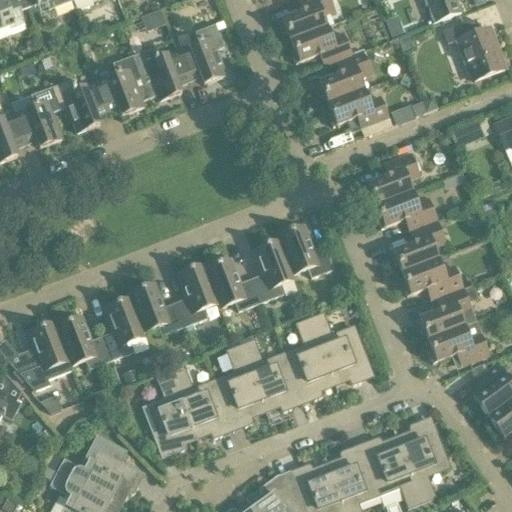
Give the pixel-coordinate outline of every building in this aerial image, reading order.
[(23,0),(0,0),(0,32),(9,29),(12,36),(26,31),(19,14),(28,11),(23,0)] [(23,0),(28,11),(36,8),(43,24),(57,19),(54,12),(72,5),(70,0),(23,0)] [(328,0),(308,0),(298,4),(302,15),(279,24),(284,36),(287,35),(291,45),(327,31),(322,19),(334,14),(328,0)] [(425,0),(435,27),(460,17),(453,0),(425,0)] [(162,12),(143,17),(147,32),(166,26),(162,12)] [(383,25),(390,42),(403,37),(397,20),(383,25)] [(474,85),(504,74),(487,31),(480,34),(475,23),(442,35),(447,48),(458,44),(474,85)] [(179,55),(190,85),(201,81),(204,88),(226,80),(216,53),(224,50),(215,28),(194,36),(199,47),(179,55)] [(327,31),(291,45),(295,54),(291,55),(296,68),(319,59),(324,71),(334,66),(335,67),(352,60),(352,59),(343,38),(331,42),(327,31)] [(152,52),(133,59),(150,102),(156,100),(159,106),(181,97),(178,89),(190,85),(179,55),(157,63),(152,52)] [(352,60),(335,67),(339,78),(316,87),(321,99),(324,98),(328,108),(364,94),(359,82),(371,77),(362,55),(352,59),(352,60)] [(117,79),(96,87),(107,117),(119,112),(121,120),(144,111),(142,105),(150,102),(133,59),(112,67),(117,79)] [(70,83),(50,91),(59,114),(67,111),(77,137),(99,129),(96,121),(107,117),(96,87),(75,95),(70,83)] [(59,114),(50,91),(30,99),(34,110),(14,118),(26,148),(36,144),(39,152),(62,143),(52,117),(59,114)] [(364,94),(328,108),(331,117),(328,119),(333,131),(356,122),(361,134),(389,123),(380,101),(368,105),(364,94)] [(415,121),(426,117),(422,106),(410,110),(415,121)] [(26,148),(14,118),(0,123),(0,166),(17,160),(14,153),(26,148)] [(511,120),(494,129),(504,153),(511,149),(511,120)] [(456,146),(494,138),(491,124),(453,131),(456,146)] [(437,141),(439,147),(445,149),(451,147),(447,137),(437,141)] [(376,210),(412,196),(407,184),(419,180),(410,158),(382,168),(387,180),(364,189),(369,202),(372,200),(376,210)] [(465,186),(461,176),(452,180),(456,189),(465,186)] [(412,196),(376,210),(380,219),(376,221),(381,233),(404,224),(409,236),(436,225),(428,203),(416,208),(412,196)] [(490,200),(476,205),(482,220),(496,215),(490,200)] [(436,225),(409,236),(413,247),(390,257),(395,269),(398,267),(402,277),(438,263),(433,252),(445,247),(436,225)] [(292,279),(293,278),(307,273),(311,282),(334,273),(324,249),(313,254),(304,230),(277,240),(279,245),(280,244),(292,279)] [(262,278),(251,283),(261,307),(283,298),(279,289),(295,283),(293,278),(292,279),(280,244),(279,245),(253,255),(262,278)] [(231,263),(205,273),(219,307),(217,308),(219,312),(235,306),(238,316),(261,307),(251,283),(240,287),(231,263)] [(442,275),(438,263),(402,277),(406,286),(402,288),(407,300),(430,291),(435,303),(463,293),(454,270),(442,275)] [(205,273),(203,268),(177,279),(186,303),(175,307),(185,331),(207,323),(203,313),(217,308),(219,307),(205,273)] [(185,331),(175,307),(164,311),(155,287),(128,298),(130,302),(143,336),(144,336),(158,331),(162,340),(185,331)] [(463,293),(435,303),(439,315),(416,324),(421,336),(424,335),(428,344),(476,326),(463,293)] [(113,336),(102,340),(112,365),(134,356),(130,347),(146,341),(144,336),(143,336),(130,302),(104,312),(113,336)] [(511,310),(500,315),(503,323),(509,326),(511,324),(511,310)] [(323,316),(309,322),(335,389),(348,383),(350,387),(351,388),(352,389),(354,389),(361,386),(358,380),(370,375),(353,331),(332,339),(323,316)] [(82,321),(56,331),(55,331),(69,365),(68,365),(70,370),(85,364),(89,373),(112,365),(102,340),(91,345),(82,321)] [(335,389),(309,322),(294,327),(303,350),(283,358),(300,402),(311,398),(314,404),(321,402),(321,401),(322,401),(322,400),(323,399),(323,398),(322,397),(321,394),(335,389)] [(55,331),(56,331),(54,326),(28,336),(37,360),(23,366),(20,358),(6,363),(35,395),(49,390),(47,384),(72,375),(70,370),(68,365),(69,365),(55,331)] [(488,359),(476,326),(428,344),(432,354),(428,355),(433,367),(456,358),(461,370),(488,359)] [(254,343),(241,348),(266,415),(279,410),(280,413),(281,414),(282,415),(283,416),(284,416),(285,416),(291,413),(289,407),(300,402),(283,358),(263,366),(254,343)] [(234,377),(215,385),(232,429),(242,425),(244,431),(251,429),(251,428),(252,428),(253,427),(253,426),(253,425),(253,424),(252,421),(266,415),(241,348),(225,354),(234,377)] [(511,380),(507,384),(496,368),(474,384),(481,394),(473,400),(488,421),(511,403),(511,380)] [(232,429),(215,385),(193,393),(184,370),(170,375),(197,442),(210,437),(211,441),(212,442),(213,442),(215,443),(216,442),(222,440),(219,433),(232,429)] [(134,374),(122,378),(126,389),(138,384),(134,374)] [(0,421),(1,420),(12,425),(21,408),(16,405),(21,396),(1,375),(0,377),(0,421)] [(197,442),(170,375),(156,381),(164,404),(143,412),(160,456),(173,451),(175,458),(182,455),(183,455),(183,454),(184,453),(184,452),(184,451),(182,448),(197,442)] [(511,403),(488,421),(503,441),(511,435),(511,403)] [(410,436),(396,441),(422,508),(436,503),(427,480),(449,471),(431,427),(419,432),(417,426),(411,428),(410,428),(409,429),(409,430),(408,431),(408,432),(408,433),(410,436)] [(373,450),(362,454),(378,498),(398,491),(406,511),(411,511),(422,508),(396,441),(382,446),(381,443),(381,442),(380,442),(379,441),(378,441),(377,441),(370,444),(373,450)] [(53,457),(45,471),(120,510),(127,497),(129,498),(130,498),(132,498),(133,498),(134,497),(135,496),(138,491),(132,488),(138,476),(119,466),(125,456),(106,446),(100,456),(96,454),(85,474),(53,457)] [(340,463),(327,468),(344,511),(360,511),(358,506),(378,498),(362,454),(350,459),(348,452),(342,455),(341,455),(340,456),(339,457),(339,458),(339,459),(340,463)] [(303,477),(292,481),(303,511),(344,511),(327,468),(313,473),(312,470),(311,469),(311,468),(310,468),(309,468),(308,468),(307,468),(301,470),(303,477)] [(118,511),(120,510),(45,471),(41,479),(52,484),(49,490),(71,501),(65,511),(118,511)] [(303,511),(292,481),(279,486),(270,493),(266,487),(260,491),(260,492),(259,493),(259,494),(259,495),(259,496),(259,497),(261,499),(250,508),(252,511),(303,511)]
